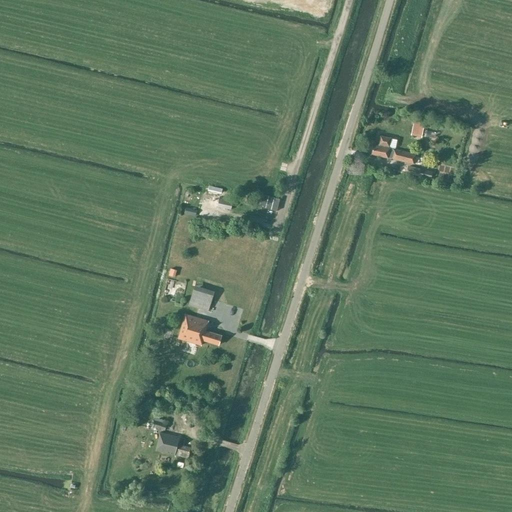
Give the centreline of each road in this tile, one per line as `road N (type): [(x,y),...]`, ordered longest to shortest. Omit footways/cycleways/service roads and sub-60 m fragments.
road 1 (unclassified): [(227,511),(389,0)]
road 2 (track): [(187,511),(277,226)]
road 3 (track): [(235,217),(277,226),(347,0)]
